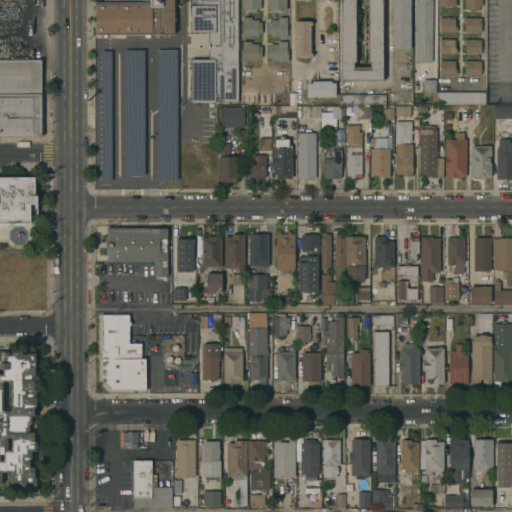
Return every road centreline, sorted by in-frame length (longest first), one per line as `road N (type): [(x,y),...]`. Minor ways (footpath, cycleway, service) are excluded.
road 1 (primary): [(70,511),(69,0)]
road 2 (residential): [(69,412),(511,411)]
road 3 (residential): [(70,209),(511,205)]
